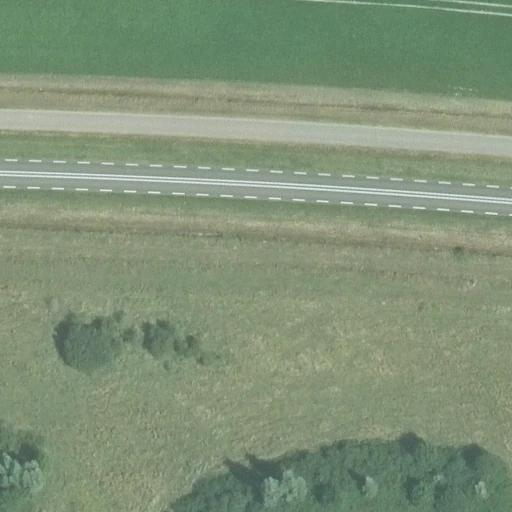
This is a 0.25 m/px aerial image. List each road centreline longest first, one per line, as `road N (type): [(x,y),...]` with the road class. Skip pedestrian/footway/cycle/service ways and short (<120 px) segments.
road 1 (primary): [(0,176),(511,202)]
road 2 (unclassified): [(0,121),(511,147)]
